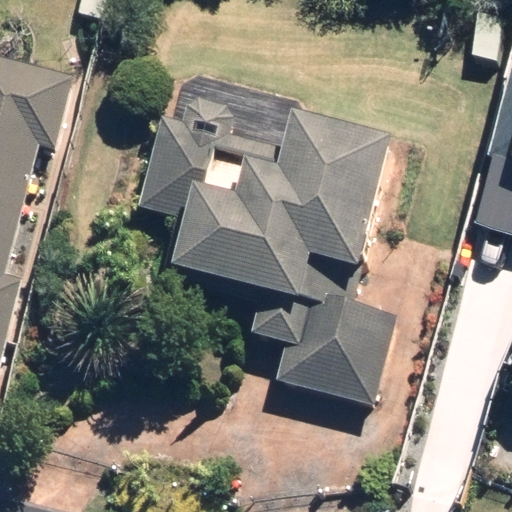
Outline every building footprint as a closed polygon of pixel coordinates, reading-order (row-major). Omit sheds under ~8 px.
[(511,30),(511,28),(487,23),(476,67),(501,73),(511,30)] [(65,166),(82,86),(0,68),(0,381),(2,381),(50,163),(65,166)] [(389,154),(196,117),(191,143),(148,134),(131,224),(174,232),(162,292),(287,316),(271,399),(381,420),(400,321),(310,304),(314,284),(363,293),(389,154)] [(511,224),(467,213),(459,245),(511,258),(511,224)] [(507,270),(464,257),(444,321),(487,334),(507,270)]
